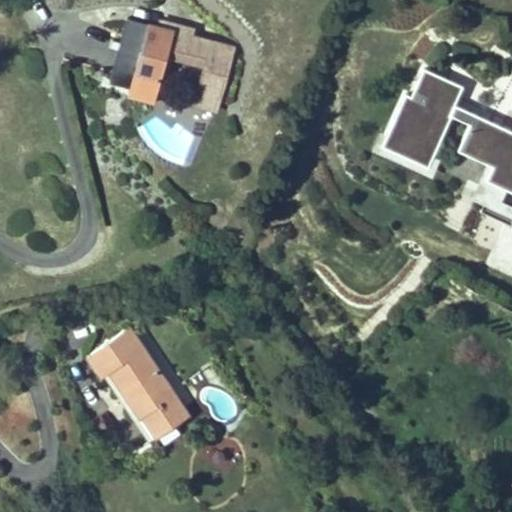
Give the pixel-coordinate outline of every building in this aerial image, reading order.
[(219,102),(235,44),(190,32),(192,25),(173,20),(169,32),(148,26),(133,78),(158,85),(165,62),(203,72),(196,96),(219,102)] [(405,92),(381,143),(425,163),(448,114),(468,123),(457,148),(491,163),(484,176),(511,188),(511,129),(454,103),(462,85),(424,68),(412,95),(405,92)] [(133,78),(129,92),(154,99),(158,85),(133,78)] [(215,115),(219,102),(196,96),(193,108),(215,115)] [(491,264),(511,274),(511,224),(511,225),(491,264)] [(109,330),(64,357),(81,383),(84,379),(125,444),(135,438),(124,420),(152,400),(109,330)] [(164,421),(152,400),(124,420),(135,438),(164,421)] [(130,454),(125,444),(113,451),(119,461),(130,454)]
